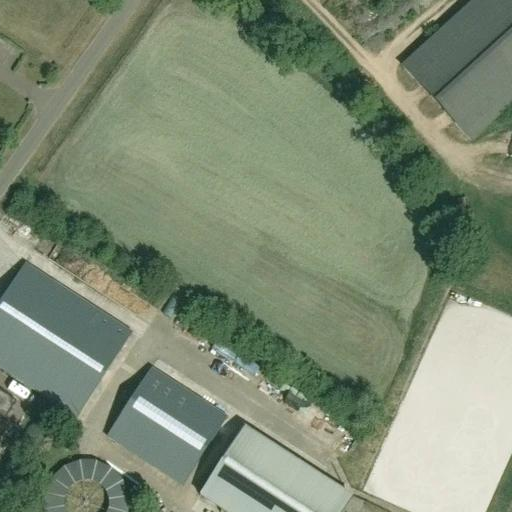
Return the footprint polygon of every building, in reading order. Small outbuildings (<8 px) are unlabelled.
[(386,36),(437,7),(433,0),(407,0),(376,18),(386,36)] [(511,0),(476,0),(403,68),(471,142),(511,104),(511,0)] [(0,302),(0,367),(76,417),(130,333),(25,265),(0,302)] [(182,487),(213,438),(226,417),(150,368),(136,389),(105,437),(182,487)] [(16,402),(0,391),(0,416),(4,419),(16,402)] [(205,469),(195,484),(237,511),(315,511),(329,492),(332,477),(317,467),(311,476),(297,466),(303,438),(288,460),(279,454),(282,440),(245,415),(236,413),(208,456),(205,469)] [(106,497),(130,492),(127,478),(104,483),(106,497)]
